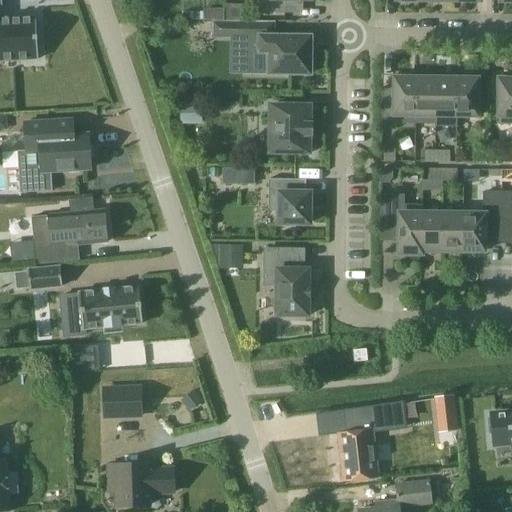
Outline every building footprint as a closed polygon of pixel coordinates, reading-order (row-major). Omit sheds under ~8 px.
[(2,0),(0,0),(0,61),(39,60),(36,17),(0,19),(0,17),(0,7),(3,7),(2,0)] [(260,0),(260,14),(285,14),(285,0),(260,0)] [(251,21),(251,22),(250,38),(247,38),(247,73),(269,74),(311,74),(311,70),(314,67),(314,59),(311,56),(311,37),(274,37),(274,22),(251,21)] [(250,38),(251,22),(214,22),(214,38),(250,38)] [(394,123),(415,123),(416,79),(404,78),(404,76),(392,76),(392,88),(394,88),(394,123)] [(468,79),(457,79),(456,116),(477,117),(478,89),(480,89),(480,77),(468,77),(468,79)] [(499,124),(511,124),(511,79),(509,80),(509,77),(497,77),(497,89),(499,89),(499,124)] [(436,79),(416,79),(415,123),(436,123),(436,79)] [(456,116),(457,79),(436,79),(436,123),(435,123),(435,125),(456,126),(456,116)] [(179,102),(179,123),(201,124),(201,102),(179,102)] [(312,136),(312,124),(310,124),(310,106),(270,105),(270,153),(310,154),(310,136),(312,136)] [(76,136),(75,121),(25,124),(26,151),(17,152),(20,193),(51,191),(50,172),(66,171),(70,174),(78,174),(82,170),(91,169),(90,160),(94,156),(93,148),(90,145),(89,136),(76,136)] [(394,162),(394,148),(384,148),(384,162),(394,162)] [(421,162),(435,163),(435,152),(421,152),(421,162)] [(450,152),(435,152),(435,163),(450,163),(450,152)] [(473,163),(487,163),(488,152),(473,152),(473,163)] [(502,152),(488,152),(487,163),(502,163),(502,152)] [(254,183),(254,167),(221,167),(221,183),(254,183)] [(428,180),(442,181),(443,170),(428,170),(428,180)] [(457,170),(443,170),(442,181),(457,181),(457,170)] [(501,181),(501,170),(487,170),(487,181),(501,181)] [(296,227),(296,224),(309,224),(309,194),(305,193),(302,190),(302,180),(269,179),(268,209),(271,212),(279,212),(279,224),(284,224),(284,227),(296,227)] [(491,226),(501,226),(501,194),(485,194),(485,214),(462,214),(462,254),(480,255),(480,251),(485,251),(485,241),(491,241),(491,226)] [(511,194),(501,194),(501,226),(511,226),(511,238),(511,237),(511,194)] [(421,251),(422,206),(403,206),(403,196),(380,196),(380,221),(393,221),(393,240),(399,240),(399,254),(402,254),(402,257),(419,258),(419,254),(421,255),(421,251)] [(423,206),(422,206),(421,251),(422,251),(422,254),(433,254),(433,251),(442,251),(442,214),(422,213),(423,206)] [(104,211),(49,216),(32,218),(36,265),(80,261),(78,245),(107,242),(104,211)] [(462,214),(442,214),(442,251),(451,251),(451,254),(462,254),(462,214)] [(242,267),(242,245),(218,244),(217,266),(242,267)] [(309,299),(309,288),(308,288),(308,270),(302,270),(302,250),(265,250),(265,286),(278,286),(277,316),(308,316),(308,299),(309,299)] [(60,267),(28,270),(30,290),(62,287),(60,267)] [(83,330),(143,324),(139,288),(80,294),(80,295),(66,296),(67,310),(81,308),(83,330)] [(354,363),(368,361),(366,350),(353,351),(354,363)] [(105,418),(141,416),(140,389),(104,390),(105,418)] [(511,411),(491,414),(492,418),(488,418),(490,435),(493,435),(494,446),(511,444),(511,455),(511,454),(511,411)] [(343,483),(379,479),(373,429),(337,434),(343,483)] [(0,511),(9,511),(9,494),(18,493),(16,474),(7,475),(6,459),(0,459),(0,511)] [(149,494),(174,493),(173,470),(148,470),(148,465),(109,466),(110,493),(118,492),(118,507),(149,506),(149,494)] [(399,511),(399,507),(432,504),(430,482),(396,486),(397,501),(375,504),(376,508),(359,510),(358,511),(399,511)]
